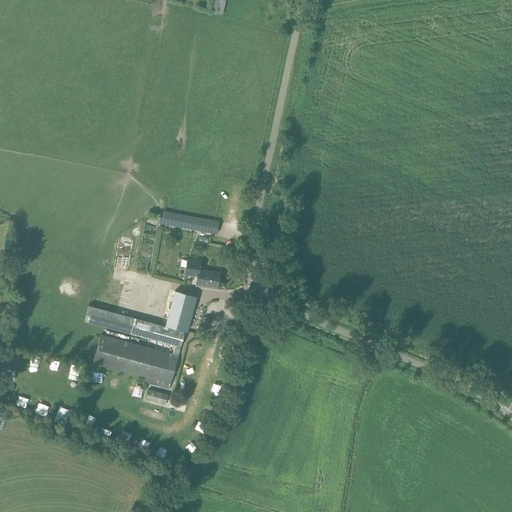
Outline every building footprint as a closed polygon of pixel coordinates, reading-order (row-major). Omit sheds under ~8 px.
[(218,221),(164,211),(163,218),(158,217),(157,223),(216,234),(218,221)] [(117,253),(114,261),(124,265),(127,258),(117,253)] [(217,287),(219,273),(200,270),(202,261),(188,259),(186,274),(197,276),(196,285),(217,287)] [(181,347),(195,296),(175,290),(166,324),(90,303),(85,320),(181,347)] [(216,299),(205,301),(206,308),(217,305),(216,299)] [(170,386),(177,357),(102,335),(93,365),(170,386)] [(135,393),(133,386),(120,391),(122,397),(135,393)] [(165,403),(167,394),(149,389),(146,398),(165,403)]
